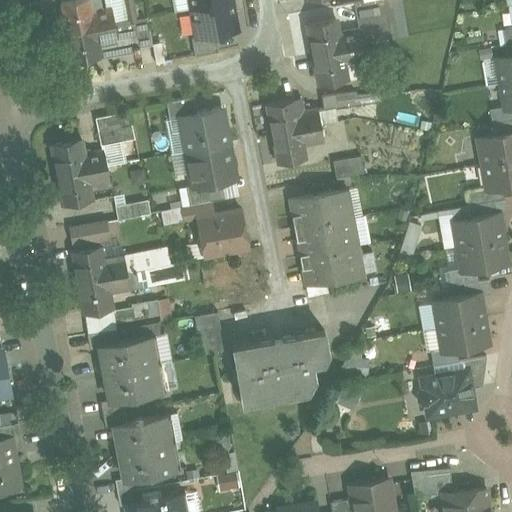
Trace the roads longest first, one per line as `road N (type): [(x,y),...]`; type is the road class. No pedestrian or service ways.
road 1 (residential): [(77,511),(3,110)]
road 2 (residential): [(498,435),(283,469),(252,506)]
road 3 (residential): [(3,110),(236,66)]
road 4 (residential): [(236,66),(278,299)]
